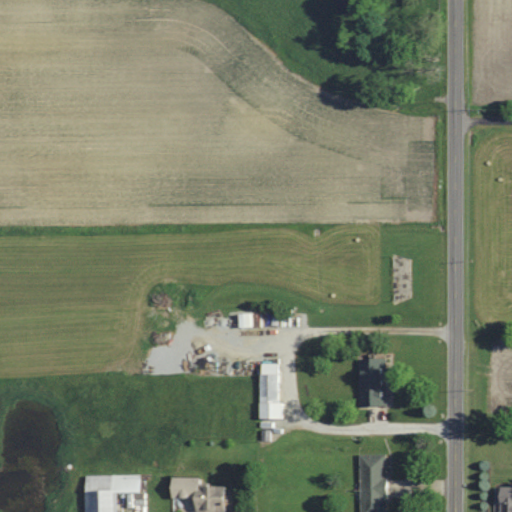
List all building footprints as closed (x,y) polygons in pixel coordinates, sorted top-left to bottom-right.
[(389,359),(362,359),(362,407),(389,407),(389,359)] [(263,364),(263,420),(283,420),(283,364),(263,364)] [(390,511),(390,455),(363,455),(363,511),(390,511)] [(119,511),(120,493),(143,493),(143,476),(89,476),(89,511),(119,511)] [(204,478),(176,478),(176,500),(200,500),(200,511),(190,511),(189,511),(230,511),(230,486),(204,486),(204,478)] [(511,511),(511,487),(504,488),(503,511),(511,511)]
